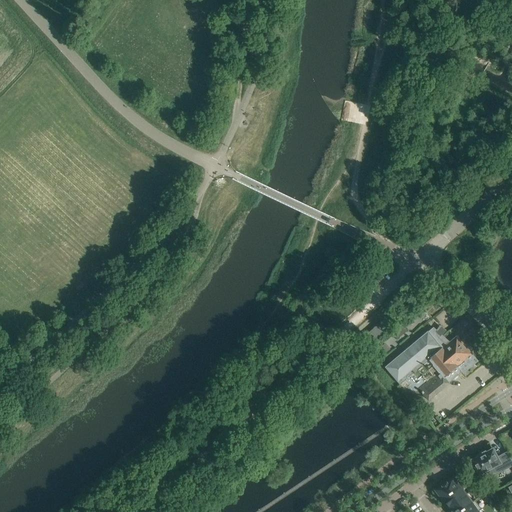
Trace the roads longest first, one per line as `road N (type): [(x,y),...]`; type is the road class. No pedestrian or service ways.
road 1 (unclassified): [(0,387),(129,271),(214,166)]
road 2 (track): [(350,320),(136,511)]
road 3 (unclassified): [(214,166),(118,103),(21,0)]
road 4 (unclassified): [(418,262),(214,166)]
road 5 (tertiary): [(511,389),(341,511)]
road 6 (unclassified): [(418,262),(511,176)]
road 7 (unclassified): [(511,344),(479,301),(418,262)]
road 8 (track): [(234,124),(242,0)]
